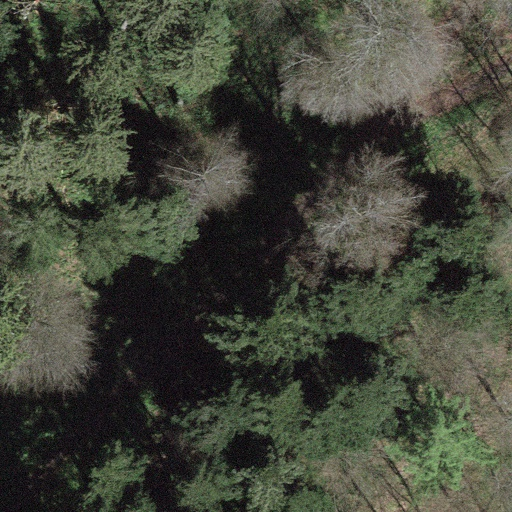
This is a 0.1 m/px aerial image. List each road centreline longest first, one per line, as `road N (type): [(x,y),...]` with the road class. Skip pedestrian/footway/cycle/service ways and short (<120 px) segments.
road 1 (track): [(511,57),(369,138),(25,511)]
road 2 (track): [(369,138),(469,0)]
